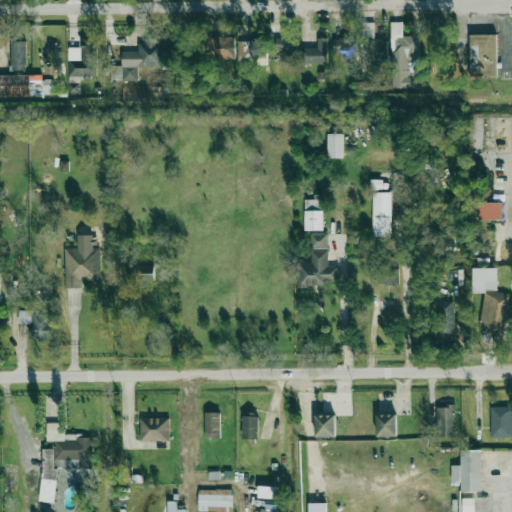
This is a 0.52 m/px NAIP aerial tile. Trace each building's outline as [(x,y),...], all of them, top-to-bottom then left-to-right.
[(392,89),(416,88),(415,77),(409,77),(408,60),(419,59),(418,36),(403,36),(402,22),(390,22),(392,89)] [(371,52),(371,63),(387,63),(387,39),(374,39),(374,23),(363,23),(363,52),(371,52)] [(497,35),(470,35),(471,77),(498,76),(497,35)] [(235,59),(235,38),(206,39),(207,60),(235,59)] [(327,63),(327,38),(317,38),(317,48),(303,48),(303,64),(327,63)] [(333,53),(341,53),(341,62),(356,62),(356,39),(333,38),(333,53)] [(69,47),(68,77),(96,78),(97,39),(81,39),(80,48),(69,47)] [(111,80),(138,80),(138,67),(160,67),(160,41),(138,40),(138,52),(122,51),(122,66),(111,66),(111,80)] [(238,40),(238,57),(266,57),(267,41),(238,40)] [(279,62),(297,62),(297,41),(278,41),(279,62)] [(26,42),(10,42),(11,70),(27,70),(26,42)] [(42,75),(0,75),(0,95),(54,95),(54,80),(42,80),(42,75)] [(343,134),(328,134),(327,157),(342,158),(343,134)] [(372,237),(391,237),(391,192),(373,192),(372,237)] [(304,200),(305,231),(323,230),(323,195),(314,195),(314,199),(304,200)] [(502,202),(478,203),(479,220),(503,219),(502,202)] [(328,233),(311,233),(311,249),(328,249),(328,233)] [(100,248),(65,248),(65,288),(81,288),(81,283),(101,283),(100,248)] [(297,263),(297,285),(338,284),(338,266),(328,266),(328,250),(311,251),(311,263),(297,263)] [(399,266),(369,265),(369,283),(398,284),(399,266)] [(155,284),(154,266),(128,266),(128,284),(155,284)] [(498,268),(473,268),(473,293),(482,293),(482,329),(506,329),(506,292),(498,292),(498,268)] [(439,337),(455,336),(454,300),(437,301),(439,337)] [(32,324),(31,340),(52,340),(53,313),(18,312),(18,324),(32,324)] [(456,437),(456,406),(437,406),(437,437),(456,437)] [(491,437),(511,437),(511,406),(491,406),(491,437)] [(220,412),(205,413),(205,439),(221,438),(220,412)] [(243,413),(242,439),(257,439),(258,413),(243,413)] [(397,436),(396,414),(377,415),(377,437),(397,436)] [(336,415),(315,415),(316,437),(336,437),(336,415)] [(140,441),(169,441),(169,418),(140,417),(140,441)] [(40,502),(56,502),(57,468),(92,469),(93,436),(64,435),(64,424),(47,423),(46,440),(55,441),(55,449),(42,449),(40,502)] [(480,450),(461,450),(461,465),(451,465),(451,483),(461,483),(461,491),(480,491),(480,450)] [(198,511),(232,511),(232,490),(198,490),(198,511)] [(461,511),(474,511),(474,498),(462,498),(461,511)] [(177,501),(167,501),(167,511),(186,511),(186,509),(177,509),(177,501)] [(326,511),(326,503),(309,503),(308,511),(326,511)]
